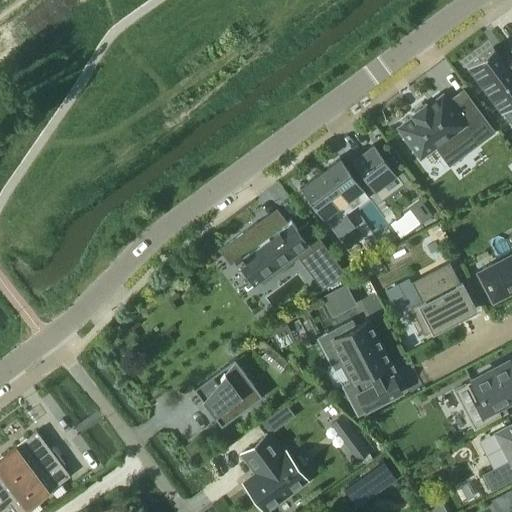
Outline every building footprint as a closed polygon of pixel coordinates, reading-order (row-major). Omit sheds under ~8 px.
[(510,51),(511,52),(501,59),(493,48),(492,47),(466,67),(467,68),(500,112),(500,113),(502,112),(503,113),(503,112),(511,124),(511,47),(509,50),(510,51)] [(468,134),(476,144),(493,131),(467,96),(451,108),(441,95),(427,106),(425,103),(411,113),(413,116),(398,127),(419,156),(434,145),(441,155),(468,134)] [(374,193),(396,176),(373,144),(351,160),(352,162),(346,166),(339,157),(335,160),(326,166),(328,169),(321,174),(320,171),(316,174),(299,186),(323,218),(362,188),(362,187),(367,183),(374,193)] [(420,199),(389,223),(400,238),(432,214),(420,199)] [(293,253),(297,258),(300,256),(323,286),(321,288),(321,289),(344,272),(306,221),(297,228),(290,219),(277,229),(271,221),(262,227),(257,221),(219,250),(229,264),(234,261),(236,263),(242,258),(261,284),(262,283),(259,279),(293,253)] [(511,252),(477,271),(491,299),(511,288),(511,252)] [(461,281),(459,282),(448,261),(410,282),(420,301),(409,307),(423,335),(430,331),(431,333),(476,310),(461,281)] [(345,284),(321,296),(332,317),(356,304),(345,284)] [(383,367),(389,363),(367,321),(354,327),(351,321),(335,329),(338,336),(332,339),(343,362),(341,364),(365,410),(400,392),(391,376),(389,377),(383,367)] [(511,365),(509,359),(465,382),(465,384),(453,390),(467,415),(466,416),(474,429),(500,415),(495,405),(500,402),(506,399),(511,395),(511,365)] [(220,380),(202,401),(221,426),(261,396),(235,362),(224,374),(219,379),(220,380)] [(262,405),(254,412),(260,420),(268,413),(262,405)] [(275,411),(261,422),(269,434),(284,423),(275,411)] [(342,414),(329,423),(336,432),(349,423),(342,414)] [(508,461),(482,474),(490,491),(511,479),(511,419),(492,430),(508,461)] [(14,511),(20,511),(69,476),(61,465),(64,463),(52,447),(49,449),(36,431),(0,457),(0,511),(9,505),(14,511)] [(266,432),(238,453),(253,472),(241,482),(263,511),(265,511),(308,480),(284,449),(280,452),(266,432)] [(384,456),(345,484),(359,503),(398,476),(384,456)]
